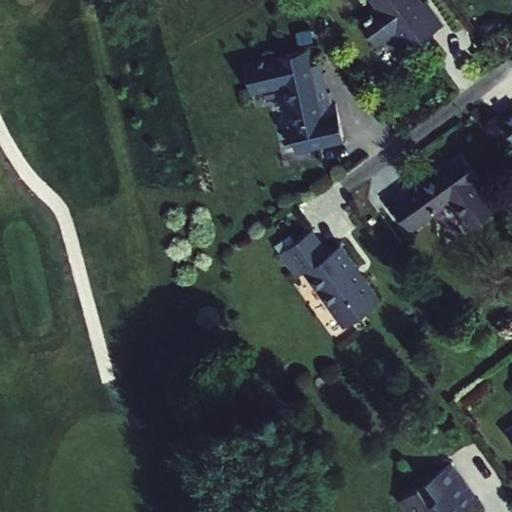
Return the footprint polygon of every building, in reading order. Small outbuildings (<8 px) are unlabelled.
[(376,0),(379,5),(360,18),(376,39),(392,28),(406,46),(421,35),(443,20),(428,0),(419,0),(417,1),(415,0),(376,0)] [(310,62),(306,45),(243,58),(250,89),(285,81),(293,118),(290,119),(297,147),(344,137),(336,99),(330,101),(327,101),(325,89),(327,88),(323,70),(320,71),(318,60),(310,62)] [(511,102),(499,112),(511,130),(511,102)] [(468,224),(497,204),(489,191),(485,194),(472,176),(480,171),(464,149),(439,166),(436,163),(389,197),(410,226),(432,210),(430,207),(449,193),(462,212),(460,213),(468,224)] [(312,224),(280,247),(297,272),(305,266),(344,321),(380,295),(340,239),(328,248),(312,224)] [(478,501),(449,462),(400,497),(411,511),(467,511),(466,509),(478,501)]
